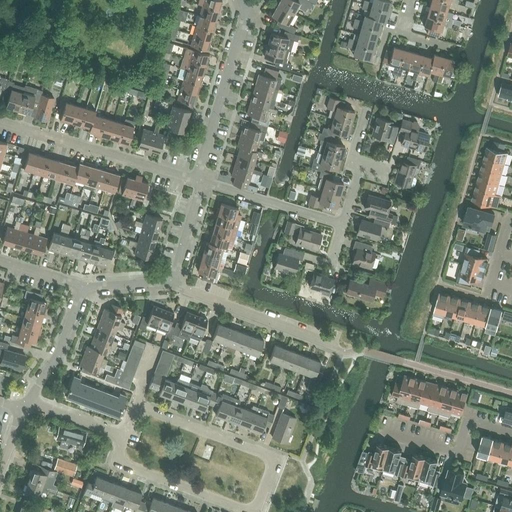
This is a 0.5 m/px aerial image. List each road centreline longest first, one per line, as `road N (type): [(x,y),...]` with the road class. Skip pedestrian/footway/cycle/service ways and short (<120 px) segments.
road 1 (residential): [(195,181),(0,122)]
road 2 (residential): [(136,405),(267,456),(272,466),(254,511)]
road 3 (residential): [(172,284),(335,349)]
road 4 (residential): [(195,181),(245,15)]
road 5 (residential): [(250,511),(121,464),(124,437)]
road 6 (residential): [(511,432),(468,421),(453,452),(382,431)]
road 7 (residential): [(201,183),(342,226)]
road 8 (residential): [(24,404),(63,344),(83,287)]
road 9 (residential): [(511,218),(487,295),(439,284)]
